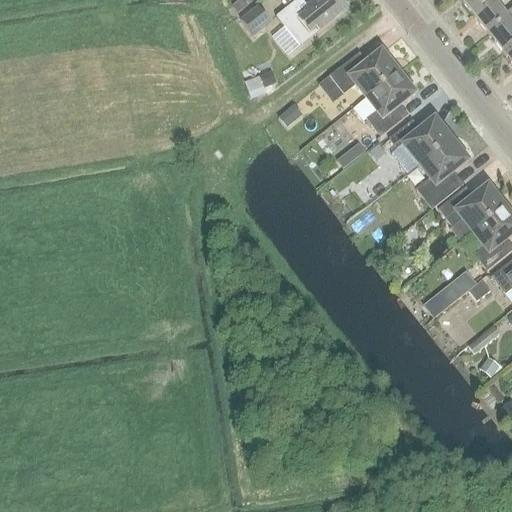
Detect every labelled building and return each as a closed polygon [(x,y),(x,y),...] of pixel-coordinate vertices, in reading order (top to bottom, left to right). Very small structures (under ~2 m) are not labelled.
[(232,8),(238,16),(247,8),(241,0),(232,8)] [(346,10),(337,0),(315,0),(302,11),(295,3),(275,20),(299,49),(318,33),(333,21),(332,19),(340,12),(342,14),(346,10)] [(456,0),(470,17),(491,0),(490,0),(456,0)] [(490,0),(491,0),(470,17),(486,36),(507,20),(504,17),(494,5),(499,0),(490,0)] [(257,10),(240,24),(253,40),(270,26),(257,10)] [(486,36),(502,56),(511,48),(511,26),(510,24),(511,22),(511,10),(504,17),(507,20),(486,36)] [(511,48),(502,56),(511,68),(511,48)] [(365,101),(397,75),(381,54),(362,69),(354,59),(329,79),(343,97),(355,88),(365,101)] [(397,75),(365,101),(375,114),(366,122),(380,139),(403,121),(396,111),(414,97),(397,75)] [(269,76),(259,80),(263,90),(273,86),(269,76)] [(294,123),(286,113),(278,120),(286,130),(294,123)] [(418,168),(451,142),(434,121),(415,136),(408,126),(388,142),(396,152),(401,147),(418,168)] [(451,142),(418,168),(428,181),(415,192),(431,212),(459,191),(449,178),(468,164),(451,142)] [(354,164),(365,155),(359,147),(348,156),(354,164)] [(471,235),(504,210),(487,188),(468,203),(461,194),(437,212),(451,230),(461,222),(471,235)] [(511,219),(504,210),(471,235),(482,249),(472,256),(486,274),(510,255),(502,246),(511,237),(511,219)] [(511,262),(491,279),(504,297),(511,290),(511,262)] [(468,293),(475,287),(465,275),(448,289),(458,302),(468,293)] [(481,283),(475,287),(468,293),(476,304),(489,294),(481,283)] [(474,357),(499,338),(493,330),(468,350),(474,357)] [(479,372),(494,383),(502,371),(487,361),(479,372)] [(507,423),(511,419),(511,405),(510,403),(499,411),(507,423)]
